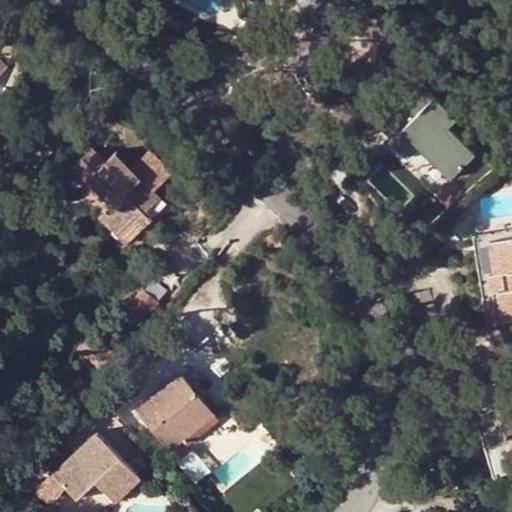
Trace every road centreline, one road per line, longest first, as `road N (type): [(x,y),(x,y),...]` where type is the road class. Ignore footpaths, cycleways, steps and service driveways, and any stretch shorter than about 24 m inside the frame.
road 1 (residential): [(346,511),(365,488),(389,386),(381,338),(349,273),(61,0)]
road 2 (unknown): [(275,197),(234,240),(203,290),(261,339)]
